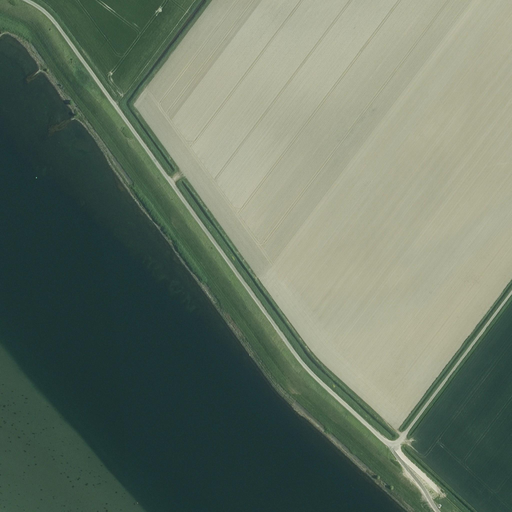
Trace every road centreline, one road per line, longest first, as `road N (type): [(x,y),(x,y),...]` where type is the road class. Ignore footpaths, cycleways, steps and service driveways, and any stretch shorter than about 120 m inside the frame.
road 1 (unclassified): [(392,449),(301,363),(49,16),(24,0)]
road 2 (unclassified): [(392,449),(511,291)]
